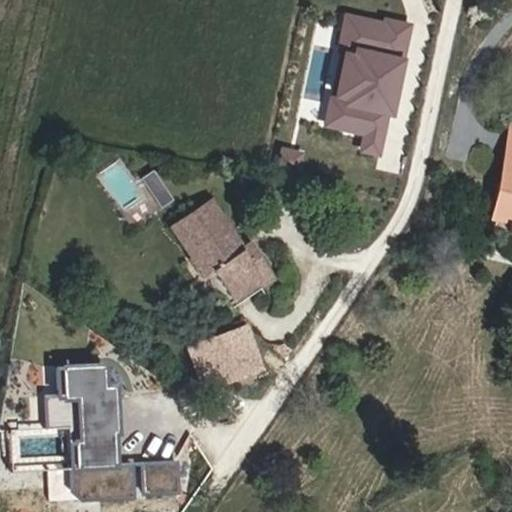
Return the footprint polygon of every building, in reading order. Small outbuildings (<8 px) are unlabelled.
[(387,113),(406,25),(385,21),(382,31),(368,28),(369,22),(345,16),(338,48),(354,52),(343,102),(337,127),(363,132),(378,136),(383,112),(387,113)] [(337,127),(343,102),(329,99),(323,124),(337,127)] [(374,152),(378,136),(363,132),(360,149),(374,152)] [(297,171),(300,154),(280,149),(277,167),(297,171)] [(511,158),(507,157),(501,185),(504,185),(501,201),(497,200),(492,225),(508,229),(507,233),(511,234),(511,158)] [(144,184),(153,178),(149,172),(140,178),(144,184)] [(165,196),(153,178),(144,184),(156,202),(165,196)] [(295,208),(300,187),(263,180),(259,201),(295,208)] [(160,208),(172,200),(168,194),(165,196),(156,202),(160,208)] [(234,300),(271,275),(258,256),(257,257),(250,262),(241,249),(209,201),(171,227),(193,258),(200,253),(210,266),(234,300)] [(257,257),(248,244),(241,249),(250,262),(257,257)] [(210,266),(200,253),(193,258),(191,260),(200,273),(210,266)] [(260,367),(246,327),(203,342),(211,366),(197,372),(203,388),(260,367)] [(211,366),(203,342),(188,347),(197,372),(211,366)] [(64,466),(110,466),(111,364),(49,363),(49,423),(75,424),(75,439),(65,439),(64,466)] [(143,489),(175,489),(175,463),(143,463),(143,489)]
